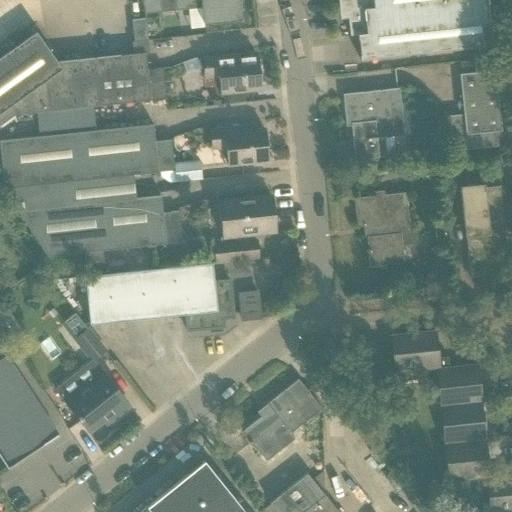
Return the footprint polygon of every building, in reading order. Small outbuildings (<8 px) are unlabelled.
[(241,20),(238,0),(142,0),(144,14),(202,7),(203,24),(241,20)] [(486,0),(337,0),(339,12),(347,12),(350,36),(357,35),(360,60),(475,48),(492,46),(490,32),(486,0)] [(133,42),(147,41),(145,18),(131,20),(133,42)] [(35,32),(0,57),(0,124),(14,115),(36,113),(131,103),(127,72),(125,55),(94,58),(57,62),(35,32)] [(147,41),(133,42),(131,42),(133,54),(145,53),(145,54),(149,54),(147,41)] [(133,54),(125,55),(127,72),(147,70),(145,54),(145,53),(133,54)] [(240,59),(240,55),(202,59),(204,77),(219,75),(220,93),(225,93),(227,103),(244,102),(243,91),(260,89),(257,57),(240,59)] [(147,70),(127,72),(131,103),(150,101),(148,82),(164,80),(163,68),(147,70)] [(495,70),(461,74),(459,74),(463,114),(448,116),(452,151),(497,146),(503,146),(501,131),(495,70)] [(166,99),(164,80),(148,82),(150,101),(166,99)] [(404,136),(399,89),(343,95),(346,127),(351,126),(355,160),(378,158),(376,141),(384,140),(384,138),(404,136)] [(154,142),(152,125),(133,127),(0,140),(0,155),(4,189),(154,173),(174,171),(176,182),(202,180),(199,160),(173,163),(170,140),(154,142)] [(247,131),(247,127),(209,131),(211,149),(226,147),(228,165),(267,161),(264,129),(247,131)] [(132,175),(4,189),(17,212),(47,257),(84,252),(87,276),(103,275),(100,251),(102,251),(148,245),(181,242),(178,211),(162,213),(160,196),(135,199),(132,175)] [(484,188),(484,184),(459,186),(464,237),(466,237),(470,278),(509,274),(499,186),(484,188)] [(409,232),(405,192),(353,198),(357,227),(365,226),(369,267),(399,263),(397,247),(417,244),(415,231),(409,232)] [(250,241),(249,235),(275,232),(271,196),(219,202),(224,243),(214,245),(216,262),(257,258),(256,240),(250,241)] [(435,242),(445,241),(444,224),(434,225),(435,242)] [(295,256),(282,257),(283,272),(296,271),(295,256)] [(211,263),(124,272),(103,275),(87,276),(84,277),(89,325),(184,314),(186,331),(223,327),(222,319),(233,318),(229,281),(213,283),(211,263)] [(259,318),(257,292),(239,294),(241,320),(259,318)] [(12,300),(1,307),(8,318),(19,312),(12,300)] [(91,362),(105,351),(87,329),(74,313),(61,324),(91,362)] [(395,374),(437,369),(438,369),(437,358),(434,330),(391,335),(395,374)] [(57,434),(46,417),(6,356),(0,347),(0,456),(7,467),(57,434)] [(448,367),(447,357),(437,358),(438,369),(437,369),(445,444),(484,440),(476,364),(448,367)] [(105,426),(115,417),(129,406),(101,372),(65,401),(89,432),(102,422),(105,426)] [(266,462),(282,450),(294,439),(290,434),(305,421),(321,409),(298,379),(266,404),(256,412),(260,417),(242,431),(266,462)] [(511,511),(511,474),(488,477),(484,440),(445,444),(449,482),(476,479),(477,490),(488,489),(490,511),(511,511)] [(245,511),(225,487),(204,461),(140,511),(245,511)] [(337,511),(324,495),(306,473),(269,503),(276,511),(337,511)]
